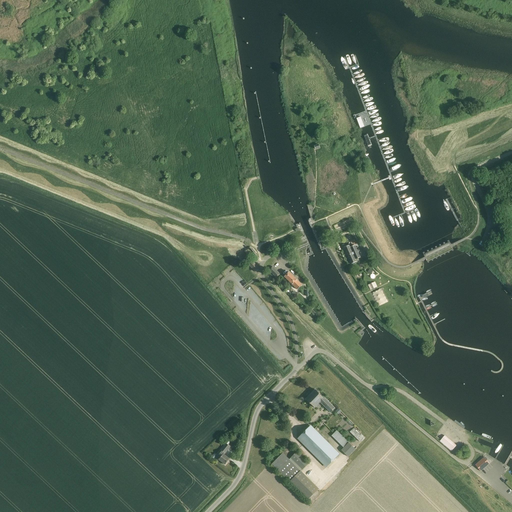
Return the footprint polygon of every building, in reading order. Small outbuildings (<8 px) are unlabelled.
[(344,248),(348,256),(360,250),(360,249),(357,250),(355,246),(350,248),(349,245),(344,248)] [(250,258),(251,257),(253,256),(256,253),(253,249),(250,247),(244,252),(250,258)] [(360,258),(358,253),(361,252),(360,250),(348,256),(351,264),(357,262),(356,260),(360,258)] [(247,256),(243,260),(255,272),(259,268),(247,256)] [(277,278),(280,275),(273,267),(269,270),(277,278)] [(297,290),(302,285),(289,272),(284,277),(297,290)] [(384,285),(377,288),(378,294),(386,291),(384,285)] [(320,402),(330,412),(335,408),(324,398),(315,390),(306,400),(315,408),(320,402)] [(310,427),(298,439),(326,467),(338,455),(310,427)] [(363,439),(357,433),(353,429),(350,433),(354,436),(360,442),(363,439)] [(441,440),(452,450),(456,446),(445,436),(441,440)] [(230,447),(228,445),(231,441),(228,439),(225,443),(226,444),(220,450),(222,451),(218,455),(221,457),(219,460),(225,465),(230,459),(224,454),(225,454),(230,447)] [(349,443),(341,450),(348,457),(355,449),(349,443)] [(272,464),(290,482),(307,500),(319,489),(301,471),(308,464),(297,452),(289,460),(283,453),(272,464)] [(489,466),(481,459),(475,464),(483,472),(489,466)]
